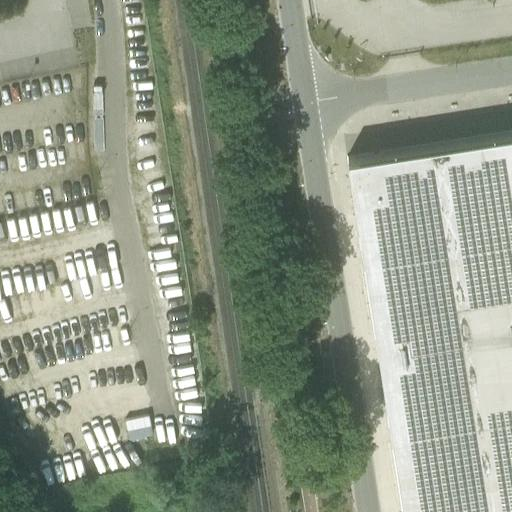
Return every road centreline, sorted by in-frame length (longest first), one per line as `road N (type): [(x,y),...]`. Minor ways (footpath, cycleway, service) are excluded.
road 1 (unclassified): [(168,435),(118,203),(104,0)]
road 2 (unclassified): [(302,103),(368,511)]
road 3 (unclassified): [(511,72),(302,103)]
